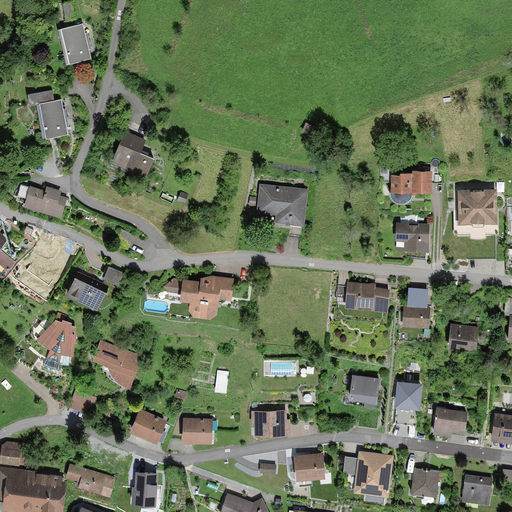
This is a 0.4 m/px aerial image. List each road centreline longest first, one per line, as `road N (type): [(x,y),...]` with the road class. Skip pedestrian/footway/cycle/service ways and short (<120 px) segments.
road 1 (residential): [(0,436),(50,418),(183,461),(340,436),(511,458)]
road 2 (residential): [(159,261),(249,254),(511,279)]
road 3 (residential): [(159,261),(146,227),(82,196),(74,179),(101,103),(121,0)]
road 4 (residential): [(0,206),(127,260),(159,261)]
